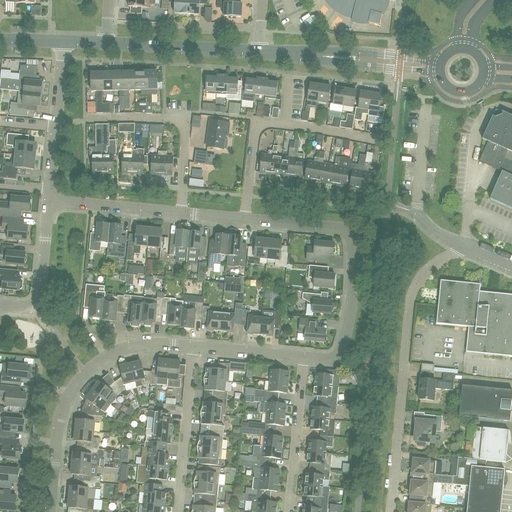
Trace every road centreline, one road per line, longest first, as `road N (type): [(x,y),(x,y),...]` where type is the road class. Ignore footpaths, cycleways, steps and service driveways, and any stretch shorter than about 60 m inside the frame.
road 1 (residential): [(390,511),(413,286),(461,246)]
road 2 (unclassified): [(50,511),(58,418),(69,392),(94,365),(132,347),(192,348)]
road 3 (unclassified): [(302,357),(336,352),(350,239),(340,228),(244,221)]
road 4 (residential): [(180,215),(180,121),(54,123)]
road 5 (tertiary): [(437,65),(258,52)]
road 6 (residential): [(178,511),(192,348)]
road 7 (residential): [(287,511),(302,357)]
road 8 (tertiary): [(258,52),(107,44)]
road 9 (unclassified): [(180,215),(48,202)]
road 10 (residential): [(244,221),(253,130),(262,121),(284,122)]
